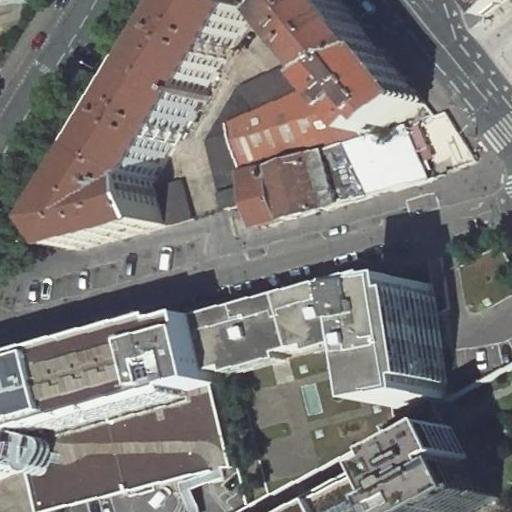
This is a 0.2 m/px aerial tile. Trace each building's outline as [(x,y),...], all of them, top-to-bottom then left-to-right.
[(240,0),(197,0),(157,66),(209,94),(260,12),(250,5),(240,0)] [(386,53),(343,0),(240,0),(250,5),(252,0),(282,0),(288,8),(285,12),(288,15),(285,17),(334,78),(386,53)] [(509,0),(472,0),(486,17),(493,12),(504,4),(509,0)] [(428,104),(386,53),(334,78),(330,79),(376,136),(392,123),(397,130),(428,104)] [(311,88),(293,65),(241,88),(210,142),(224,195),(250,189),(232,123),(311,88)] [(209,94),(157,66),(105,152),(157,180),(209,94)] [(370,138),(324,82),(311,88),(232,123),(250,189),(254,204),(260,228),(287,221),(274,167),(350,144),(370,138)] [(370,138),(350,144),(375,197),(432,181),(425,161),(402,168),(395,151),(410,142),(408,126),(397,130),(376,136),(370,138)] [(287,221),(375,197),(350,144),(274,167),(287,221)] [(157,180),(105,152),(60,226),(78,251),(170,226),(159,188),(157,180)] [(184,181),(159,188),(170,226),(195,219),(184,181)] [(254,204),(250,189),(224,195),(229,210),(254,204)] [(378,292),(375,274),(290,296),(209,318),(223,373),(385,330),(378,292)] [(437,316),(431,283),(378,292),(385,330),(398,408),(450,400),(437,316)] [(223,373),(209,318),(0,372),(0,483),(36,470),(46,511),(62,511),(61,507),(89,501),(182,479),(243,464),(223,386),(226,385),(223,373)] [(483,511),(508,499),(491,469),(483,473),(480,468),(492,461),(475,430),(471,432),(455,401),(404,430),(420,460),(324,511),(483,511)] [(0,511),(46,511),(36,470),(0,483),(0,511)]
